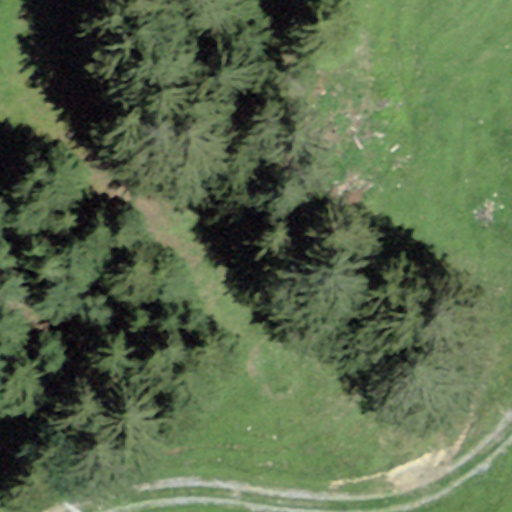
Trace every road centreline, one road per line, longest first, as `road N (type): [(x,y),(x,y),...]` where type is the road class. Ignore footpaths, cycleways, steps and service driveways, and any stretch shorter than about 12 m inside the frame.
road 1 (track): [(327,511),(188,500),(128,511)]
road 2 (track): [(511,429),(490,454),(387,511)]
